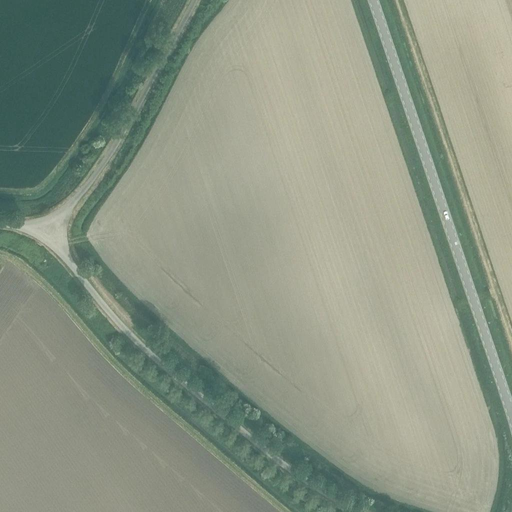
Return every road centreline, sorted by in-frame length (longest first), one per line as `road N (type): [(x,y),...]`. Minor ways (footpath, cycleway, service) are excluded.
road 1 (tertiary): [(511,413),(372,0)]
road 2 (unclassified): [(46,234),(102,304),(275,466),(353,511)]
road 3 (unclassified): [(46,234),(137,108),(192,0)]
